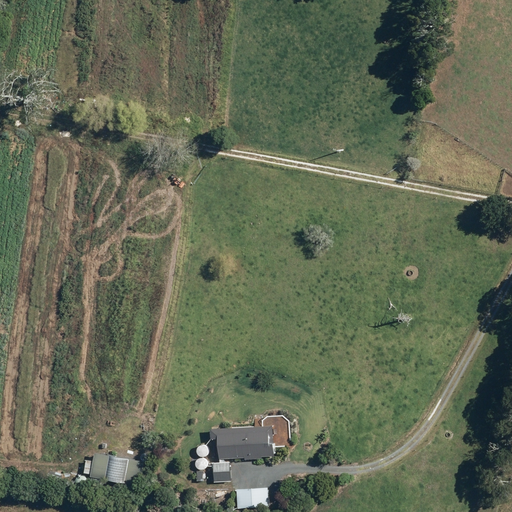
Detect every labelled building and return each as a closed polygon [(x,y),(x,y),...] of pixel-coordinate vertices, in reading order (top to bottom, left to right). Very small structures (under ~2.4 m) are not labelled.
[(277,426),(215,428),(215,439),(222,438),(223,458),(248,457),(248,458),(266,458),(266,456),(279,455),(278,446),(277,426)] [(108,454),(104,476),(131,481),(135,459),(108,454)] [(233,461),(215,462),(216,482),(234,481),(233,461)] [(206,471),(199,471),(199,480),(206,480),(206,478),(208,478),(208,473),(206,473),(206,471)] [(271,487),(239,489),(240,508),(272,506),(271,487)]
